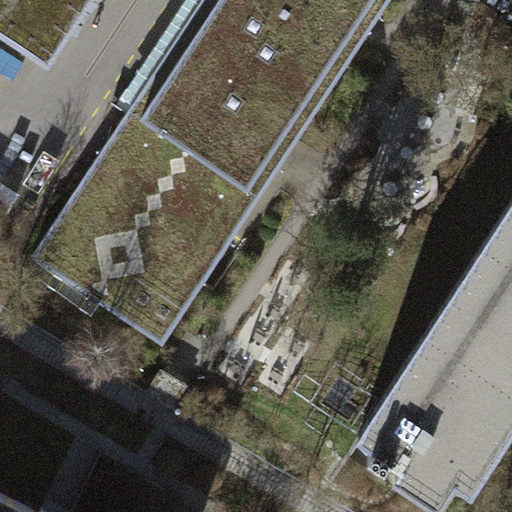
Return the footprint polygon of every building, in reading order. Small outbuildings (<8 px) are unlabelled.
[(0,0),(0,16),(46,46),(75,0),(0,0)] [(215,0),(145,110),(268,189),(390,0),(215,0)] [(141,123),(42,264),(166,337),(254,195),(141,123)] [(511,191),(364,425),(471,492),(496,453),(511,427),(511,191)] [(511,427),(496,453),(511,463),(511,427)] [(0,511),(46,511),(0,492),(0,511)]
